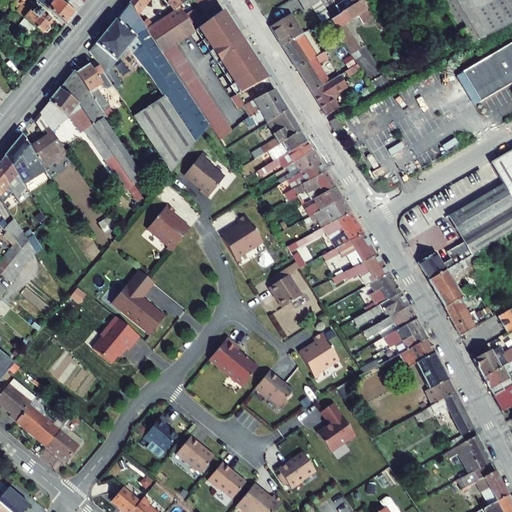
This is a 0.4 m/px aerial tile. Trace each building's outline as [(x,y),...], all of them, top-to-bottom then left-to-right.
[(29,36),(36,29),(42,35),(44,33),(46,33),(50,29),(49,27),(50,26),(48,24),(51,20),(37,8),(33,13),(31,10),(29,12),(21,5),(25,0),(9,0),(6,4),(24,19),(18,27),(29,36)] [(66,25),(75,14),(66,6),(58,0),(37,0),(66,25)] [(136,14),(147,0),(151,0),(154,2),(159,0),(158,0),(167,0),(169,2),(176,11),(168,17),(183,39),(194,31),(178,7),(186,1),(185,0),(131,0),(129,4),(136,14)] [(193,0),(204,14),(217,5),(214,0),(193,0)] [(321,22),(330,17),(318,0),(298,0),(304,11),(311,6),(321,22)] [(363,25),(375,17),(364,0),(362,0),(340,14),(330,21),(338,34),(337,34),(351,55),(358,51),(342,26),(358,16),(363,25)] [(362,0),(345,0),(335,7),(340,14),(362,0)] [(511,0),(437,0),(458,34),(464,30),(468,35),(473,42),(487,34),(488,35),(511,23),(511,0)] [(198,29),(222,11),(217,5),(204,14),(199,19),(187,1),(186,1),(178,7),(194,31),(198,29)] [(115,20),(136,38),(145,28),(141,22),(136,14),(129,4),(115,20)] [(222,11),(198,29),(241,93),(253,87),(267,80),(222,11)] [(290,15),(271,27),(282,46),(302,34),(290,15)] [(147,32),(162,53),(175,44),(183,39),(168,17),(154,26),(154,27),(147,32)] [(146,19),(141,22),(145,28),(147,32),(154,27),(154,26),(147,19),(146,19)] [(128,48),(132,54),(143,48),(136,38),(115,20),(89,52),(95,61),(112,86),(115,90),(122,85),(110,68),(128,48)] [(147,32),(145,28),(136,38),(143,48),(132,54),(142,67),(145,69),(150,76),(162,95),(158,97),(160,100),(133,117),(162,160),(166,165),(171,173),(179,162),(209,125),(207,121),(202,114),(198,108),(194,102),(190,96),(186,90),(182,84),(178,78),(174,72),(170,66),(166,59),(162,53),(147,32)] [(458,34),(461,39),(468,35),(464,30),(458,34)] [(317,57),(321,55),(306,32),(302,34),(317,57)] [(317,57),(302,34),(282,46),(297,69),(317,57)] [(179,50),(175,44),(162,53),(166,59),(179,50)] [(511,45),(456,75),(473,108),(511,87),(511,45)] [(179,50),(166,59),(170,66),(183,56),(179,50)] [(318,63),(332,54),(329,50),(321,55),(317,57),(297,69),(311,93),(333,80),(329,75),(326,77),(318,63)] [(187,63),(183,56),(170,66),(174,72),(187,63)] [(330,75),(334,80),(340,76),(346,72),(357,65),(354,60),(330,75)] [(107,90),(112,86),(95,61),(76,74),(103,113),(110,108),(96,88),(100,85),(103,90),(107,90)] [(191,69),(187,63),(174,72),(178,78),(191,69)] [(348,77),(360,70),(357,65),(346,72),(348,77)] [(195,75),(191,69),(178,78),(182,84),(195,75)] [(74,71),(59,89),(78,105),(115,157),(134,186),(143,179),(102,119),(105,117),(103,113),(76,74),(74,71)] [(199,81),(195,75),(182,84),(186,90),(199,81)] [(325,116),(337,109),(330,97),(346,87),(340,76),(334,80),(333,80),(311,93),(325,116)] [(267,80),(253,87),(259,97),(244,106),(242,107),(249,117),(249,118),(280,100),(274,90),(267,80)] [(203,87),(199,81),(186,90),(190,96),(203,87)] [(119,96),(126,92),(122,85),(115,90),(119,96)] [(207,93),(203,87),(190,96),(194,102),(207,93)] [(115,157),(78,105),(59,89),(48,103),(40,113),(52,132),(69,117),(81,134),(85,132),(106,163),(115,157)] [(211,100),(207,93),(194,102),(198,108),(211,100)] [(244,106),(237,95),(231,98),(238,109),(242,107),(244,106)] [(215,106),(211,100),(198,108),(202,114),(215,106)] [(264,118),(267,124),(287,112),(280,100),(249,118),(249,117),(245,121),(248,126),(249,128),(264,118)] [(219,112),(215,106),(202,114),(207,121),(219,112)] [(105,117),(112,112),(110,108),(103,113),(105,117)] [(224,118),(219,112),(207,121),(209,125),(211,127),(224,118)] [(275,139),(254,152),(258,158),(269,151),(300,132),(287,112),(267,124),(273,134),(272,135),(275,139)] [(59,159),(67,154),(52,132),(40,113),(34,121),(44,138),(29,147),(40,164),(56,154),(59,159)] [(337,117),(329,122),(334,131),(342,126),(337,117)] [(228,124),(224,118),(211,127),(215,133),(228,124)] [(242,130),(248,126),(245,121),(238,126),(242,130)] [(232,131),(228,124),(215,133),(220,140),(232,131)] [(275,161),(306,142),(300,132),(269,151),(275,161)] [(4,157),(23,185),(45,171),(40,164),(29,147),(22,135),(4,157)] [(312,152),(306,142),(275,161),(257,172),(260,177),(280,165),(283,170),(286,168),(312,152)] [(289,174),(275,183),(277,187),(287,181),(319,162),(312,152),(286,168),(289,174)] [(206,200),(224,178),(211,168),(213,165),(204,158),(200,155),(184,176),(196,186),(198,184),(203,188),(198,194),(206,200)] [(4,157),(0,161),(0,173),(12,193),(16,199),(25,188),(23,185),(4,157)] [(137,208),(145,203),(134,186),(115,157),(106,163),(125,192),(126,191),(137,208)] [(309,182),(325,173),(319,162),(287,181),(289,185),(294,182),(298,187),(309,182)] [(478,184),(494,178),(491,169),(474,174),(478,184)] [(0,198),(3,203),(12,193),(0,173),(0,198)] [(317,197),(335,188),(325,173),(309,182),(298,187),(293,190),(297,196),(305,191),(307,195),(307,194),(313,192),(317,197)] [(293,190),(298,187),(294,182),(289,185),(292,190),(293,190)] [(277,187),(275,183),(268,187),(270,191),(277,187)] [(305,219),(342,199),(335,188),(317,197),(315,199),(313,200),(316,204),(306,209),(308,212),(302,214),(305,219)] [(293,190),(292,190),(284,194),(289,202),(298,197),(297,196),(293,190)] [(317,197),(313,192),(307,194),(311,200),(315,199),(317,197)] [(316,219),(321,229),(351,213),(342,199),(305,219),(294,225),(297,230),(316,219)] [(168,246),(172,250),(189,229),(177,219),(175,221),(170,217),(175,211),(167,205),(147,229),(168,246)] [(328,236),(335,249),(337,248),(364,234),(351,213),(321,229),(313,233),(315,238),(325,232),(327,237),(328,236)] [(239,256),(262,241),(245,216),(237,221),(241,227),(235,231),(234,229),(221,237),(234,258),(239,256)] [(102,228),(111,222),(108,218),(99,224),(102,228)] [(16,242),(29,260),(35,252),(27,240),(14,219),(4,230),(15,240),(16,242)] [(289,252),(315,238),(313,233),(287,248),(289,252)] [(347,256),(353,268),(377,256),(364,234),(337,248),(342,258),(347,256)] [(29,260),(16,242),(10,250),(9,250),(8,252),(15,258),(24,267),(29,260)] [(465,259),(457,246),(446,253),(450,260),(442,265),(435,253),(418,263),(428,281),(464,260),(465,259)] [(325,261),(338,254),(335,249),(322,256),(325,261)] [(8,252),(1,260),(18,274),(24,267),(15,258),(8,252)] [(303,266),(296,254),(292,256),(299,269),(303,266)] [(464,260),(468,266),(476,262),(472,255),(465,259),(464,260)] [(358,274),(366,287),(369,285),(388,274),(377,256),(353,268),(332,279),(335,285),(347,277),(348,280),(358,274)] [(10,283),(18,274),(1,260),(0,261),(0,275),(10,283)] [(468,266),(464,260),(428,281),(438,297),(456,287),(450,277),(468,266)] [(154,284),(139,272),(127,286),(126,286),(111,304),(150,336),(164,318),(138,296),(140,293),(144,296),(154,284)] [(388,274),(369,285),(372,289),(365,293),(367,297),(370,295),(375,303),(370,306),(364,309),(367,312),(400,293),(388,274)] [(301,296),(288,275),(268,288),(272,295),(273,294),(282,308),(301,296)] [(458,291),(467,285),(465,282),(456,287),(458,291)] [(456,287),(438,297),(444,308),(460,299),(467,294),(471,293),(471,292),(467,285),(458,291),(456,287)] [(77,290),(70,299),(78,306),(86,297),(77,290)] [(387,319),(408,307),(400,293),(367,312),(353,320),(357,327),(383,312),(387,319)] [(365,298),(370,306),(375,303),(370,295),(367,297),(365,298)] [(460,299),(444,308),(449,317),(465,308),(460,299)] [(392,324),(397,331),(417,320),(408,307),(387,319),(363,333),(366,339),(392,324)] [(472,322),(490,312),(488,307),(476,314),(470,317),(454,326),(460,336),(475,327),(472,322)] [(465,308),(449,317),(454,326),(470,317),(468,314),(465,308)] [(511,308),(498,317),(507,333),(511,329),(511,308)] [(128,350),(139,337),(116,318),(101,336),(102,337),(93,349),(111,364),(125,347),(128,350)] [(422,330),(417,320),(397,331),(384,338),(389,348),(395,345),(422,330)] [(395,345),(400,354),(427,340),(422,330),(395,345)] [(339,359),(322,333),(312,339),(316,345),(311,349),(309,347),(298,354),(313,376),(317,373),(339,359)] [(237,351),(239,348),(227,338),(209,360),(242,387),(258,368),(248,360),(248,361),(243,357),(243,356),(237,351)] [(455,393),(427,340),(400,354),(399,355),(406,369),(416,364),(429,390),(426,392),(433,406),(455,393)] [(482,378),(511,361),(511,348),(505,352),(507,356),(503,358),(497,362),(491,351),(489,352),(486,346),(469,355),(482,378)] [(0,378),(14,363),(0,351),(0,378)] [(511,361),(482,378),(493,397),(511,386),(511,361)] [(375,362),(361,369),(363,374),(378,366),(375,362)] [(280,380),(269,371),(255,389),(266,398),(267,397),(280,407),(293,392),(279,381),(280,380)] [(9,417),(16,422),(29,406),(34,400),(36,398),(14,379),(0,395),(0,405),(11,415),(9,417)] [(32,379),(29,383),(35,387),(36,386),(38,383),(32,379)] [(39,389),(34,395),(37,397),(44,388),(38,384),(36,386),(39,389)] [(511,386),(493,397),(501,412),(511,405),(511,386)] [(448,444),(452,450),(466,442),(462,436),(474,430),(455,393),(433,406),(430,407),(433,413),(439,410),(442,414),(449,411),(461,436),(448,444)] [(314,397),(309,394),(305,399),(309,403),(314,397)] [(53,426),(57,421),(55,419),(53,421),(44,413),(44,412),(44,411),(44,410),(44,409),(43,409),(43,408),(42,407),(34,400),(29,406),(53,426)] [(317,433),(331,453),(355,436),(333,404),(321,412),(330,425),(317,433)] [(16,422),(46,447),(64,426),(59,423),(57,421),(53,426),(29,406),(16,422)] [(417,421),(433,413),(430,407),(414,416),(417,421)] [(59,423),(64,426),(66,424),(69,420),(64,416),(59,423)] [(164,451),(177,436),(165,425),(168,422),(161,416),(143,438),(148,442),(150,439),(164,451)] [(64,426),(46,447),(65,463),(79,447),(65,435),(70,430),(69,430),(64,426)] [(65,435),(79,447),(83,442),(70,430),(65,435)] [(464,467),(468,475),(480,468),(484,466),(491,463),(477,435),(466,442),(452,450),(445,454),(448,460),(457,455),(459,453),(466,466),(464,467)] [(201,446),(190,437),(176,455),(187,464),(188,462),(201,473),(214,457),(200,446),(201,446)] [(288,484),(292,490),(302,482),(301,480),(307,475),(311,476),(313,467),(303,453),(294,459),(294,460),(289,463),(288,462),(278,470),(280,474),(288,484)] [(457,455),(464,467),(466,466),(459,453),(457,455)] [(233,472),(222,463),(207,481),(218,490),(220,488),(233,499),(245,483),(232,472),(233,472)] [(485,477),(489,475),(484,466),(480,468),(485,477)] [(489,489),(496,502),(508,496),(496,472),(489,475),(485,477),(480,468),(468,475),(457,481),(462,490),(476,482),(482,493),(489,489)] [(285,486),(288,484),(280,474),(277,476),(285,486)] [(385,490),(392,486),(385,476),(379,480),(385,490)] [(266,495),(253,485),(237,506),(244,511),(273,511),(282,502),(274,495),(269,501),(264,497),(266,495)] [(0,504),(9,511),(23,511),(29,506),(8,488),(0,497),(0,504)] [(123,488),(112,502),(124,511),(132,511),(141,502),(123,488)] [(489,489),(482,493),(489,506),(496,502),(489,489)] [(511,511),(511,502),(508,496),(496,502),(489,506),(478,511),(511,511)] [(141,502),(132,511),(155,511),(148,505),(150,503),(144,498),(141,502)] [(398,511),(389,499),(386,498),(380,503),(384,509),(378,511),(398,511)]
